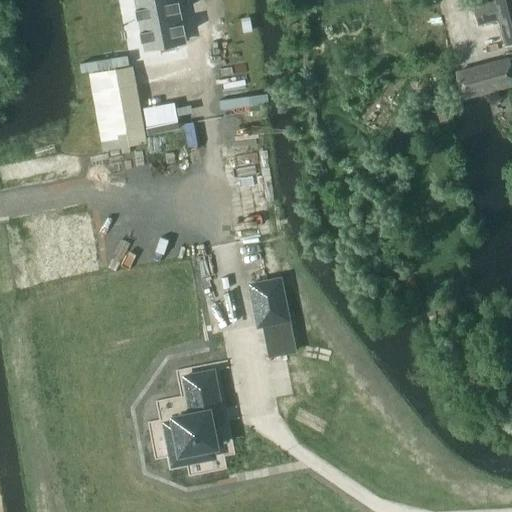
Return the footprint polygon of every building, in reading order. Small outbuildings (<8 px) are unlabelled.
[(203,36),(196,0),(151,0),(159,44),(203,36)] [(511,45),(511,0),(494,0),(495,1),(474,7),(479,25),(500,20),(507,47),(511,45)] [(511,63),(510,56),(455,70),(463,100),(511,86),(511,63)] [(280,280),(252,285),(260,325),(288,319),(280,280)] [(189,411),(171,414),(179,456),(224,448),(220,424),(226,423),(216,368),(182,375),(189,411)]
